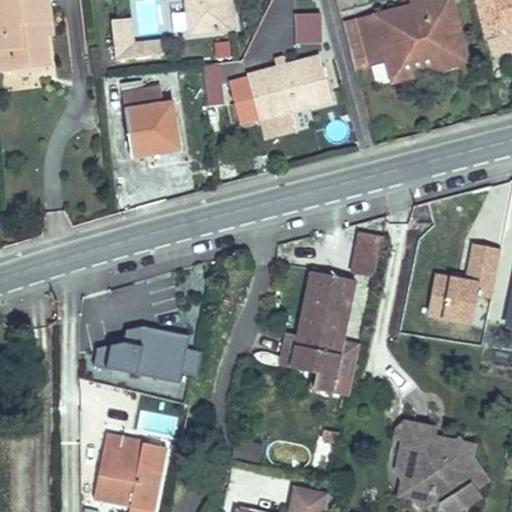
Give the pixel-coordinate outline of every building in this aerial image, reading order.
[(4,0),(7,17),(0,17),(0,45),(9,45),(11,66),(47,63),(44,31),(37,31),(36,18),(48,17),(46,0),(4,0)] [(183,0),(187,35),(224,32),(221,0),(183,0)] [(421,0),(406,4),(359,17),(371,60),(392,54),(399,80),(471,59),(454,0),(421,0)] [(503,19),(498,0),(482,0),(489,23),(503,19)] [(511,0),(498,0),(503,19),(507,30),(511,28),(511,0)] [(131,18),(112,20),(116,59),(146,56),(144,42),(134,44),(131,18)] [(163,40),(144,42),(146,56),(164,54),(163,40)] [(9,45),(0,45),(0,67),(11,66),(9,45)] [(318,55),(251,74),(264,118),(332,98),(318,55)] [(171,101),(125,108),(128,149),(147,148),(147,155),(164,154),(164,150),(175,149),(171,101)] [(375,278),(380,237),(356,234),(351,275),(375,278)] [(494,284),(501,250),(469,244),(463,279),(494,284)] [(310,271),(295,332),(327,339),(329,332),(343,336),(356,284),(310,271)] [(474,325),(479,282),(431,277),(427,320),(474,325)] [(511,282),(502,331),(511,332),(511,282)] [(129,328),(129,332),(109,336),(110,341),(99,344),(94,365),(181,385),(183,375),(195,377),(201,349),(190,347),(193,334),(149,324),(129,328)] [(327,339),(295,332),(294,335),(284,332),(276,366),(313,375),(309,389),(329,395),(343,336),(329,332),(327,339)] [(437,415),(413,409),(401,417),(398,437),(408,439),(403,466),(423,496),(436,497),(443,492),(466,497),(487,484),(483,477),(493,470),(471,435),(466,439),(455,446),(432,441),(434,432),(437,415)] [(85,490),(135,503),(139,487),(151,490),(163,444),(140,438),(137,449),(116,444),(118,431),(100,426),(85,490)] [(455,446),(466,439),(434,432),(432,441),(455,446)] [(285,511),(320,511),(325,492),(292,484),(285,511)] [(139,487),(135,503),(148,506),(151,490),(139,487)]
